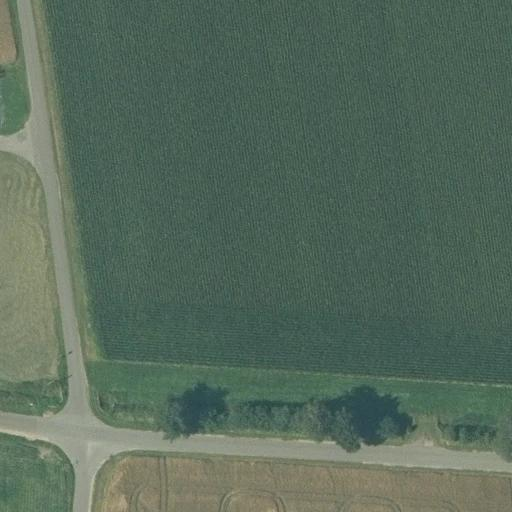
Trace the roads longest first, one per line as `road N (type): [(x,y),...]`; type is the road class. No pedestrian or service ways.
road 1 (unclassified): [(83,436),(23,0)]
road 2 (unclassified): [(83,436),(511,466)]
